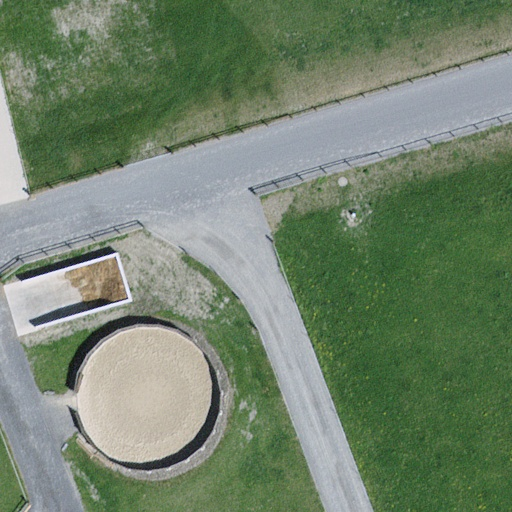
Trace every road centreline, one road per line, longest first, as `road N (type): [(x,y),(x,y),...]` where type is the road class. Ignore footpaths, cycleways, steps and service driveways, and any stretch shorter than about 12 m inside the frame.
road 1 (track): [(359,511),(255,262),(164,188),(0,236)]
road 2 (track): [(0,346),(49,511)]
